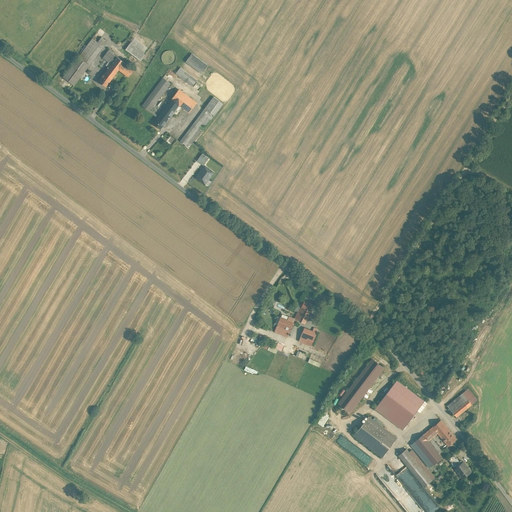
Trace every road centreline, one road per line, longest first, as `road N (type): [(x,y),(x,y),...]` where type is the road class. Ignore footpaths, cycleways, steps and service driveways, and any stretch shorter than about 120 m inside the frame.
road 1 (unclassified): [(511,504),(462,432),(375,335),(0,51)]
road 2 (track): [(511,94),(365,327)]
road 3 (track): [(0,433),(123,511)]
